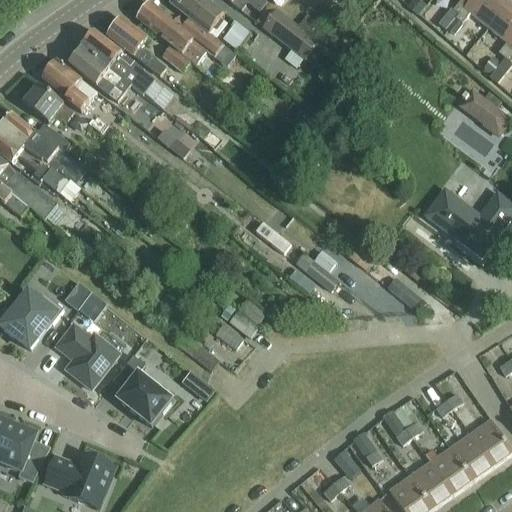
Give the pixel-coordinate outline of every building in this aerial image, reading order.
[(191,24),(209,38),(224,19),(211,9),(213,7),(203,0),(177,0),(171,8),(191,24)] [(266,7),(257,0),(223,0),(232,7),(242,14),(247,7),(259,16),(266,7)] [(416,0),(408,10),(418,18),(426,9),(416,0)] [(437,0),(434,0),(428,16),(443,22),(449,5),(437,0)] [(455,0),(461,5),(453,15),(459,20),(474,0),(455,0)] [(474,0),(459,20),(456,24),(462,29),(471,19),(487,32),(489,33),(509,8),(507,7),(498,0),(474,0)] [(224,50),(209,38),(191,24),(187,28),(179,21),(176,25),(151,6),(138,22),(171,49),(190,64),(197,69),(208,56),(215,62),(224,50)] [(511,10),(509,8),(489,33),(508,48),(499,59),(505,64),(511,55),(511,10)] [(319,48),(317,46),(277,15),(264,32),(306,65),(319,48)] [(446,24),(441,30),(447,35),(448,33),(451,29),(456,24),(459,20),(453,15),(446,24)] [(308,19),(299,30),(311,39),(319,28),(308,19)] [(160,81),(167,72),(141,52),(148,42),(122,21),(108,40),(160,81)] [(451,29),(448,33),(455,39),(462,29),(456,24),(451,29)] [(236,26),(224,42),(237,53),(250,36),(236,26)] [(84,52),(132,90),(143,98),(155,83),(144,74),(144,73),(123,56),(97,36),(84,52)] [(325,36),(317,46),(319,48),(332,57),(340,47),(325,36)] [(182,74),(190,64),(171,49),(163,59),(182,74)] [(132,90),(84,52),(71,68),(110,99),(119,106),(131,90),(132,90)] [(493,79),(502,68),(494,61),(485,73),(493,79)] [(97,96),(82,84),(57,64),(43,82),(67,101),(66,103),(82,116),(90,106),(97,96)] [(510,74),(502,68),(493,79),(501,86),(510,74)] [(68,125),(75,116),(39,88),(24,107),(49,127),(57,117),(68,125)] [(466,104),(461,111),(498,140),(511,124),(498,113),(502,108),(489,98),(485,103),(474,94),(469,101),(466,98),(463,102),(466,104)] [(307,114),(296,129),(308,138),(319,123),(307,114)] [(37,138),(13,117),(1,132),(43,167),(44,165),(53,172),(54,171),(61,177),(65,172),(53,162),(59,155),(37,138)] [(97,118),(90,127),(102,136),(109,128),(97,118)] [(198,123),(189,134),(214,154),(223,143),(198,123)] [(40,133),(38,137),(63,156),(70,147),(44,128),(40,133)] [(43,167),(1,132),(0,132),(0,156),(13,168),(18,161),(36,175),(34,177),(59,198),(69,186),(53,173),(53,172),(44,165),(43,167)] [(164,134),(158,141),(172,152),(178,144),(164,134)] [(178,144),(172,152),(183,161),(189,153),(178,144)] [(287,144),(279,153),(286,158),(293,150),(287,144)] [(361,160),(341,153),(336,165),(357,173),(361,160)] [(0,161),(0,187),(29,211),(45,224),(58,209),(0,161)] [(29,211),(0,187),(0,202),(21,221),(29,211)] [(445,194),(426,220),(482,262),(511,221),(511,207),(498,197),(481,220),(445,194)] [(59,229),(56,233),(67,241),(70,237),(59,229)] [(352,263),(366,274),(380,258),(365,246),(352,263)] [(85,247),(81,252),(91,260),(95,255),(85,247)] [(427,252),(418,264),(430,273),(438,262),(427,252)] [(322,255),(315,264),(330,276),(337,267),(322,255)] [(340,284),(330,276),(315,264),(305,257),(297,269),(331,296),(340,284)] [(296,275),(290,282),(310,298),(316,290),(296,275)] [(397,282),(388,293),(414,313),(422,303),(397,282)] [(80,287),(67,304),(79,313),(80,313),(90,299),(92,296),(80,287)] [(346,287),(339,295),(356,307),(362,299),(346,287)] [(59,321),(65,314),(45,299),(40,305),(30,297),(2,332),(31,354),(45,335),(52,327),(54,328),(58,323),(59,321)] [(90,299),(80,313),(91,322),(102,309),(90,299)] [(259,329),(266,320),(247,305),(239,314),(259,329)] [(221,320),(227,325),(235,315),(229,310),(221,320)] [(259,331),(238,316),(230,326),(250,342),(259,331)] [(235,355),(244,342),(225,328),(216,340),(235,355)] [(93,394),(120,359),(105,347),(95,339),(92,343),(83,336),(75,329),(69,337),(68,339),(58,351),(68,360),(75,365),(67,374),(68,375),(92,394),(93,394)] [(186,337),(176,350),(210,377),(220,366),(201,351),(202,349),(186,337)] [(166,414),(174,404),(156,390),(140,378),(146,370),(134,361),(123,375),(114,386),(121,391),(125,395),(118,404),(137,419),(152,431),(166,414)] [(502,371),(501,371),(506,380),(511,376),(511,365),(510,366),(502,371)] [(205,387),(196,398),(209,407),(217,396),(205,387)] [(458,398),(447,405),(454,414),(464,407),(458,398)] [(454,414),(447,405),(437,413),(443,422),(454,414)] [(394,416),(413,443),(424,435),(405,409),(394,416)] [(413,443),(394,416),(384,423),(403,450),(413,443)] [(35,446),(37,442),(38,440),(38,439),(35,438),(35,439),(28,436),(20,433),(20,432),(11,428),(10,429),(0,424),(0,467),(20,476),(21,477),(19,481),(19,482),(20,482),(32,487),(34,487),(51,452),(36,447),(35,446)] [(470,439),(494,472),(511,459),(511,453),(491,424),(470,439)] [(383,464),(377,455),(365,438),(355,444),(367,462),(366,462),(373,471),(383,464)] [(494,472),(470,439),(450,453),(474,486),(494,472)] [(474,486),(450,453),(438,462),(433,454),(426,459),(431,467),(454,500),(474,486)] [(344,456),(334,465),(350,484),(360,475),(344,456)] [(94,511),(100,511),(116,471),(98,464),(83,458),(78,470),(72,468),(56,461),(50,476),(45,488),(56,492),(68,497),(67,499),(66,501),(83,507),(94,511)] [(436,511),(454,500),(431,467),(411,481),(432,511),(436,511)] [(321,473),(309,483),(320,496),(332,487),(321,473)] [(334,489),(341,497),(351,489),(344,481),(334,489)] [(432,511),(411,481),(390,496),(401,511),(432,511)] [(341,497),(334,489),(324,497),(331,505),(341,497)]
